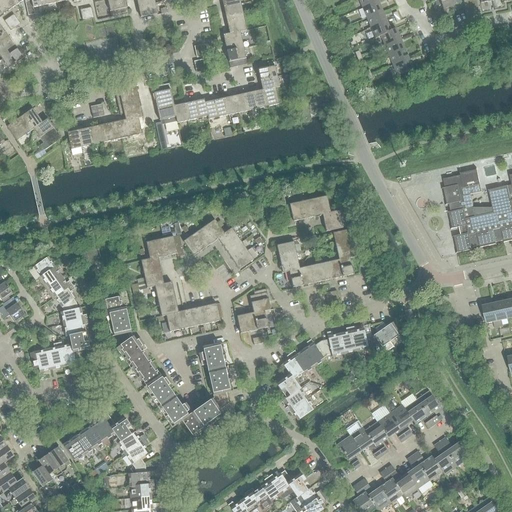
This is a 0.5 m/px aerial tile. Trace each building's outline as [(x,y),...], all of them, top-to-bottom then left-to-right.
[(10,9),(3,0),(0,0),(0,10),(3,14),(10,9)] [(17,4),(14,0),(3,0),(10,9),(17,4)] [(32,8),(42,6),(40,0),(30,0),(30,1),(24,2),(27,16),(34,14),(32,8)] [(135,0),(138,8),(155,4),(153,0),(135,0)] [(224,13),(241,10),(238,0),(235,0),(222,3),(224,13)] [(353,0),(351,0),(334,7),(339,18),(358,10),(353,0)] [(377,2),(376,0),(358,0),(362,8),(377,2)] [(438,0),(442,10),(460,2),(459,0),(438,0)] [(471,13),(469,0),(462,2),(465,14),(471,13)] [(470,0),(469,0),(471,13),(477,11),(475,0),(470,0)] [(382,12),(377,2),(362,8),(366,18),(382,12)] [(127,14),(125,3),(108,7),(110,18),(127,14)] [(157,14),(155,4),(138,8),(140,18),(157,14)] [(79,10),(82,21),(93,19),(91,8),(79,10)] [(226,24),(243,20),(241,10),(224,13),(226,24)] [(386,22),(382,12),(366,18),(370,28),(386,22)] [(3,21),(10,31),(20,24),(13,15),(3,21)] [(226,24),(229,34),(239,32),(246,31),(243,20),(226,24)] [(390,31),(386,22),(370,28),(374,39),(380,36),(390,32),(390,31)] [(395,29),(390,31),(390,32),(380,36),(384,47),(400,40),(395,29)] [(242,43),(239,32),(229,34),(222,35),(225,47),(242,43)] [(6,35),(0,38),(0,50),(11,43),(6,35)] [(404,50),(400,40),(384,47),(388,57),(404,50)] [(11,43),(0,50),(0,57),(2,61),(17,51),(11,43)] [(225,47),(227,57),(244,54),(242,43),(225,47)] [(196,58),(207,56),(205,44),(193,47),(196,58)] [(408,60),(404,50),(388,57),(393,67),(408,60)] [(17,51),(2,61),(8,69),(22,59),(17,51)] [(244,54),(227,57),(229,68),(246,65),(244,54)] [(204,59),(196,61),(193,62),(196,73),(207,70),(204,59)] [(412,70),(408,60),(393,67),(397,76),(405,73),(407,77),(413,74),(411,70),(412,70)] [(257,70),(259,80),(276,76),(273,63),(267,64),(268,68),(257,70)] [(279,87),(276,76),(259,80),(261,90),(262,91),(262,90),(274,88),(279,87)] [(113,88),(116,99),(137,95),(134,84),(113,88)] [(151,88),(153,96),(170,92),(168,84),(151,88)] [(278,105),(274,88),(262,90),(262,91),(261,90),(253,92),(257,109),(266,107),(278,105)] [(172,100),(170,92),(153,96),(155,104),(172,100)] [(253,92),(239,95),(243,112),(257,109),(253,92)] [(137,95),(116,99),(118,110),(139,106),(137,95)] [(231,115),(243,112),(239,95),(227,98),(231,115)] [(227,98),(215,100),(219,117),(231,115),(227,98)] [(165,120),(175,117),(173,109),(173,106),(172,100),(155,104),(157,113),(159,125),(165,123),(165,120)] [(197,119),(207,117),(204,103),(203,100),(193,102),(183,104),(187,121),(197,119)] [(207,120),(219,117),(215,100),(204,103),(207,117),(207,120)] [(104,116),(101,104),(90,107),(92,118),(104,116)] [(183,104),(173,106),(173,109),(175,117),(176,124),(187,121),(183,104)] [(125,121),(127,120),(137,118),(138,118),(142,117),(139,106),(118,110),(119,115),(123,114),(125,120),(125,121)] [(33,129),(42,123),(32,109),(23,115),(33,129)] [(16,117),(14,113),(2,121),(5,125),(16,117)] [(33,129),(23,115),(15,121),(25,135),(33,130),(32,129),(33,129)] [(137,118),(127,120),(131,137),(141,135),(138,118),(137,118)] [(42,123),(33,129),(32,129),(33,130),(42,143),(40,145),(43,151),(61,139),(47,119),(42,123)] [(121,139),(131,137),(127,120),(125,121),(125,120),(117,122),(121,139)] [(16,141),(25,135),(15,121),(6,127),(16,141)] [(111,141),(121,139),(117,122),(107,124),(111,141)] [(111,141),(107,124),(97,126),(101,143),(111,141)] [(91,146),(101,143),(97,126),(87,129),(91,146)] [(230,128),(223,129),(224,136),(232,135),(230,128)] [(91,146),(87,129),(77,131),(81,148),(91,146)] [(70,150),(81,148),(77,131),(67,133),(70,150)] [(448,213),(457,253),(472,250),(471,248),(479,246),(479,248),(496,245),(495,243),(503,241),(503,243),(511,241),(511,175),(509,176),(511,185),(488,190),(493,213),(475,217),(470,195),(481,192),(476,170),(460,174),(460,176),(443,180),(445,188),(443,189),(446,205),(448,205),(450,212),(448,213)] [(326,197),(315,199),(319,216),(321,216),(329,213),(326,197)] [(315,199),(304,201),(308,218),(319,216),(315,199)] [(304,201),(294,204),(297,221),(308,218),(304,201)] [(297,221),(294,204),(283,206),(287,226),(294,225),(293,222),(297,221)] [(323,223),(340,220),(338,211),(329,213),(321,216),(323,223)] [(217,239),(223,234),(214,220),(206,226),(216,240),(217,239)] [(325,232),(342,228),(340,220),(323,223),(325,232)] [(208,245),(216,240),(206,226),(198,231),(208,245)] [(222,247),(236,237),(231,229),(223,234),(217,239),(222,247)] [(334,243),(351,239),(349,230),(332,234),(334,243)] [(200,251),(208,245),(198,231),(190,237),(200,251)] [(167,238),(171,255),(176,254),(176,258),(183,256),(178,236),(167,238)] [(192,256),(197,253),(200,251),(190,237),(182,242),(192,256)] [(227,254),(242,244),(236,237),(222,247),(227,254)] [(160,258),(171,255),(167,238),(156,241),(160,258)] [(277,253),(294,249),(292,239),(275,242),(277,253)] [(353,248),(351,239),(334,243),(336,251),(353,248)] [(149,259),(157,258),(160,258),(156,241),(145,243),(149,259)] [(247,252),(242,244),(227,254),(233,262),(247,252)] [(338,260),(349,259),(355,257),(353,248),(336,251),(338,260)] [(296,259),(294,249),(277,253),(279,262),(296,259)] [(208,257),(215,268),(224,262),(217,251),(208,257)] [(247,252),(233,262),(238,270),(252,260),(253,260),(247,252)] [(142,272),(159,268),(157,258),(149,259),(140,261),(142,272)] [(40,278),(58,265),(55,261),(49,265),(45,259),(33,267),(40,277),(40,278)] [(279,262),(282,273),(288,272),(298,269),(299,269),(296,259),(279,262)] [(338,260),(342,277),(352,275),(349,259),(338,260)] [(170,262),(173,271),(181,268),(178,260),(170,262)] [(328,262),(332,279),(342,277),(338,260),(328,262)] [(318,265),(322,282),(332,279),(328,262),(318,265)] [(61,269),(58,265),(40,278),(40,277),(37,279),(44,289),(59,279),(55,274),(61,269)] [(312,284),(322,282),(318,265),(308,267),(312,284)] [(368,277),(374,275),(372,265),(366,267),(368,277)] [(308,267),(299,269),(298,269),(302,286),(312,284),(308,267)] [(144,278),(144,281),(161,277),(159,268),(142,272),(144,278)] [(302,286),(298,269),(288,272),(292,288),(302,286)] [(0,300),(1,302),(12,294),(4,283),(0,276),(0,300)] [(163,284),(162,279),(161,277),(144,281),(145,284),(146,289),(154,287),(154,289),(171,285),(171,283),(163,284)] [(54,297),(71,285),(69,281),(63,285),(59,279),(44,289),(52,300),(54,298),(54,297)] [(71,285),(54,297),(54,298),(60,307),(62,310),(63,312),(63,313),(77,310),(76,304),(72,299),(68,293),(74,289),(71,285)] [(156,298),(173,294),(171,285),(154,289),(156,298)] [(139,291),(138,286),(131,287),(133,295),(139,293),(139,291)] [(146,289),(139,291),(141,301),(147,299),(146,295),(149,294),(148,289),(146,289)] [(249,297),(252,313),(254,313),(263,312),(270,310),(265,290),(253,292),(254,296),(249,297)] [(336,291),(330,292),(324,294),(327,305),(338,302),(336,291)] [(158,307),(175,303),(173,294),(156,298),(158,307)] [(222,344),(202,348),(203,353),(198,354),(200,363),(201,366),(209,364),(213,382),(210,383),(213,398),(187,416),(185,413),(189,410),(184,404),(181,406),(167,387),(170,384),(166,377),(162,380),(153,367),(150,368),(140,353),(146,349),(139,339),(135,341),(132,337),(131,338),(130,335),(130,333),(125,308),(122,309),(119,297),(105,300),(108,312),(105,313),(110,337),(127,333),(128,336),(129,339),(115,349),(123,359),(125,358),(131,365),(138,376),(136,378),(171,428),(181,421),(192,438),(223,416),(219,411),(228,404),(225,393),(232,392),(229,379),(227,379),(222,357),(225,356),(222,344)] [(511,299),(503,302),(507,319),(511,318),(511,299)] [(501,321),(507,319),(503,302),(493,304),(498,328),(502,327),(501,321)] [(177,313),(176,308),(175,303),(158,307),(161,317),(165,316),(175,313),(177,313)] [(13,323),(24,315),(16,304),(6,311),(2,306),(0,307),(0,314),(4,319),(8,316),(13,323)] [(205,306),(209,323),(219,321),(216,304),(205,306)] [(494,329),(498,328),(493,304),(482,307),(486,324),(493,323),(494,329)] [(199,326),(209,323),(205,306),(195,309),(199,326)] [(185,311),(189,328),(199,326),(195,309),(185,311)] [(63,325),(87,320),(86,315),(78,316),(77,310),(63,313),(63,312),(60,313),(63,325)] [(185,311),(177,313),(175,313),(179,330),(189,328),(185,311)] [(263,312),(254,313),(258,330),(267,328),(263,312)] [(165,316),(169,332),(179,330),(175,313),(165,316)] [(252,313),(245,315),(248,332),(258,330),(254,313),(252,313)] [(248,332),(245,315),(236,317),(239,334),(248,332)] [(68,336),(82,333),(81,326),(88,325),(87,320),(63,325),(65,337),(68,337),(68,336)] [(378,326),(389,342),(400,335),(391,323),(385,327),(382,323),(378,326)] [(389,342),(378,326),(374,329),(377,333),(371,337),(365,339),(367,349),(375,347),(376,357),(385,356),(384,353),(393,347),(389,342)] [(367,349),(365,339),(363,332),(356,334),(355,327),(350,328),(355,352),(367,349)] [(343,354),(355,352),(350,328),(345,329),(346,336),(340,337),(343,354)] [(82,333),(68,336),(68,337),(70,345),(71,348),(72,353),(77,352),(89,349),(87,341),(85,332),(82,333)] [(327,340),(320,342),(326,355),(329,359),(331,357),(343,354),(340,337),(333,339),(331,332),(326,333),(327,340)] [(251,339),(253,345),(263,343),(262,337),(251,339)] [(326,355),(320,342),(314,346),(310,340),(305,343),(309,349),(304,353),(314,367),(324,360),(322,358),(326,355)] [(63,367),(66,367),(80,364),(77,352),(72,353),(71,348),(64,349),(62,342),(57,343),(63,367)] [(63,367),(57,343),(53,344),(54,351),(45,353),(49,371),(63,367)] [(290,354),(304,374),(314,367),(304,353),(298,357),(294,351),(290,354)] [(49,371),(45,353),(36,355),(35,353),(30,354),(31,361),(36,360),(39,373),(49,371)] [(304,374),(290,354),(286,357),(290,363),(284,367),(294,381),(304,374)] [(379,362),(383,368),(390,364),(386,357),(379,362)] [(284,367),(282,364),(277,368),(285,378),(275,385),(289,405),(285,408),(291,416),(295,413),(299,419),(314,409),(294,381),(284,367)] [(411,386),(418,382),(412,373),(405,378),(411,386)] [(416,400),(429,420),(435,416),(432,412),(439,407),(428,392),(416,400)] [(421,420),(424,424),(429,420),(416,400),(415,401),(411,395),(399,403),(401,405),(404,409),(403,409),(412,421),(414,425),(421,420)] [(389,414),(402,434),(408,430),(405,426),(412,421),(403,409),(404,409),(401,405),(389,414)] [(376,423),(387,438),(394,434),(397,438),(402,434),(389,414),(383,406),(378,409),(380,412),(374,417),(378,422),(376,423)] [(114,435),(119,442),(120,443),(131,434),(134,433),(124,419),(114,425),(107,415),(102,418),(104,420),(114,434),(114,435)] [(435,416),(429,420),(433,425),(439,421),(435,416)] [(107,439),(114,435),(114,434),(104,420),(98,424),(95,420),(91,423),(106,444),(109,442),(107,439)] [(429,420),(424,424),(427,429),(433,425),(429,420)] [(349,436),(360,452),(367,447),(369,451),(372,455),(378,451),(373,443),(364,431),(358,422),(347,431),(350,436),(349,436)] [(90,430),(84,434),(94,448),(102,443),(103,445),(106,444),(91,423),(87,426),(90,430)] [(373,443),(378,451),(384,447),(381,443),(387,438),(376,423),(364,431),(373,443)] [(408,430),(402,434),(406,439),(412,435),(408,430)] [(84,455),(94,448),(84,434),(78,438),(76,434),(72,437),(84,455)] [(135,440),(131,434),(120,443),(119,442),(117,444),(124,454),(144,440),(141,436),(135,440)] [(402,434),(397,438),(400,443),(401,443),(406,439),(402,434)] [(337,445),(347,460),(350,465),(356,460),(354,456),(360,452),(349,436),(337,445)] [(64,448),(74,462),(84,455),(72,437),(68,440),(70,444),(64,448)] [(444,438),(439,442),(442,448),(448,444),(444,438)] [(147,444),(144,440),(124,454),(134,469),(144,465),(140,459),(145,455),(141,448),(147,444)] [(439,442),(433,446),(437,452),(442,448),(439,442)] [(451,448),(448,444),(442,448),(456,467),(469,459),(458,443),(451,448)] [(0,465),(3,464),(13,457),(6,447),(0,450),(0,465)] [(64,464),(67,462),(68,461),(58,447),(48,454),(61,474),(66,471),(66,467),(64,464)] [(384,447),(378,451),(381,456),(387,453),(387,452),(384,447)] [(439,456),(433,460),(441,473),(444,476),(456,467),(442,448),(437,452),(439,456)] [(378,451),(372,455),(373,457),(376,460),(381,456),(378,451)] [(417,452),(412,456),(415,461),(421,457),(417,452)] [(37,461),(41,466),(48,475),(51,473),(53,476),(57,477),(61,474),(48,454),(37,461)] [(412,456),(406,460),(410,465),(415,461),(412,456)] [(424,461),(421,457),(415,461),(429,481),(441,473),(433,460),(431,457),(424,461)] [(356,460),(350,465),(354,470),(355,469),(360,466),(356,460)] [(417,490),(429,481),(415,461),(410,465),(412,469),(406,474),(417,490)] [(104,463),(94,469),(98,475),(108,468),(104,463)] [(0,479),(10,473),(3,464),(0,465),(0,479)] [(146,481),(144,465),(134,469),(135,474),(128,475),(129,487),(153,485),(153,480),(146,481)] [(56,485),(48,475),(41,466),(31,473),(41,488),(45,485),(47,488),(51,489),(56,485)] [(390,466),(385,470),(388,475),(394,471),(393,470),(390,466)] [(385,470),(379,474),(383,479),(388,475),(385,470)] [(310,489),(310,488),(300,474),(291,481),(284,471),(279,474),(281,477),(292,492),(296,498),(308,490),(310,489)] [(404,498),(417,490),(406,474),(399,479),(397,475),(394,471),(388,475),(394,483),(402,495),(404,498)] [(10,473),(0,479),(0,490),(2,494),(8,490),(7,490),(16,483),(10,473)] [(292,492),(281,477),(275,481),(271,475),(267,478),(282,499),(292,492)] [(379,488),(390,503),(402,495),(394,483),(388,475),(383,479),(385,483),(379,488)] [(282,499),(267,478),(263,481),(267,486),(261,490),(269,502),(270,502),(278,496),(281,500),(282,499)] [(7,490),(8,490),(9,493),(7,495),(6,499),(9,503),(28,489),(21,479),(16,483),(7,490)] [(358,483),(361,489),(367,485),(366,483),(363,479),(358,483)] [(358,483),(352,487),(352,488),(356,493),(361,489),(358,483)] [(71,487),(75,493),(80,490),(75,484),(71,487)] [(154,490),(153,485),(129,487),(130,499),(147,498),(146,491),(154,490)] [(377,511),(390,503),(379,488),(372,492),(370,489),(367,485),(361,489),(366,496),(375,508),(375,509),(377,511)] [(483,491),(487,497),(492,494),(488,487),(483,491)] [(19,506),(21,509),(30,503),(31,503),(36,500),(28,489),(9,503),(12,507),(16,508),(19,506)] [(272,504),(270,502),(269,502),(261,490),(255,495),(251,489),(247,491),(261,511),(272,504)] [(366,496),(361,489),(356,493),(358,497),(352,502),(358,511),(370,511),(375,509),(375,508),(366,496)] [(462,489),(457,493),(462,499),(466,495),(462,489)] [(300,510),(321,496),(318,492),(312,496),(308,490),(296,498),(289,503),(295,511),(296,511),(300,509),(300,510)] [(64,495),(68,500),(73,496),(69,491),(64,495)] [(260,511),(261,511),(247,491),(243,494),(247,500),(241,504),(246,511),(260,511)] [(53,510),(66,500),(62,496),(49,505),(53,510)] [(321,496),(300,510),(301,511),(319,511),(322,510),(317,504),(323,500),(321,496)] [(148,505),(147,498),(130,499),(131,511),(155,509),(155,504),(148,505)] [(497,511),(488,498),(475,507),(478,511),(497,511)] [(246,511),(241,504),(236,508),(232,502),(227,505),(231,511),(246,511)] [(37,511),(36,511),(31,503),(30,503),(21,509),(15,511),(39,511),(37,511)]
